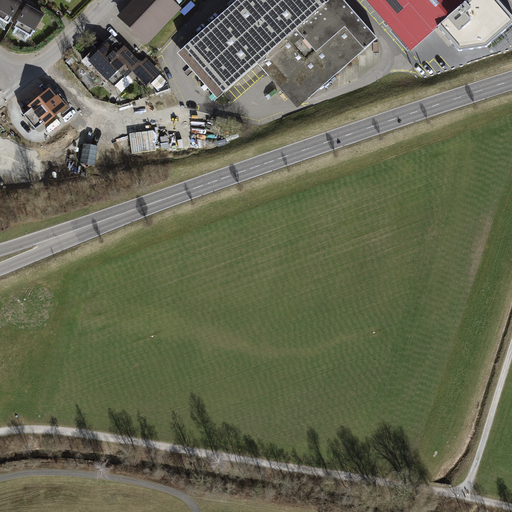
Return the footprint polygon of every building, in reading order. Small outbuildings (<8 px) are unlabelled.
[(21,1),(20,0),(0,0),(0,19),(8,24),(21,1)] [(180,9),(171,0),(132,0),(117,15),(146,44),(180,9)] [(238,0),(178,54),(217,98),(257,63),(297,108),(377,38),(343,0),(238,0)] [(366,0),(411,50),(467,0),(366,0)] [(43,13),(26,4),(13,27),(31,36),(43,13)] [(107,43),(88,60),(107,80),(119,69),(126,77),(132,72),(145,86),(159,73),(145,58),(141,63),(124,45),(116,52),(107,43)] [(65,107),(49,88),(27,107),(43,125),(65,107)] [(131,155),(156,153),(154,132),(130,133),(131,155)] [(88,155),(88,135),(73,135),(73,155),(88,155)]
